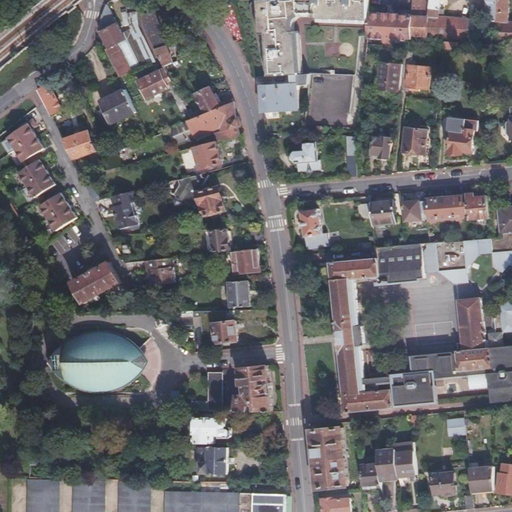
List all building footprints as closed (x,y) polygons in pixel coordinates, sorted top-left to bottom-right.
[(128,0),(132,22),(138,21),(135,0),(128,0)] [(270,77),(292,75),(300,75),(297,32),(292,32),(292,23),(295,19),(300,14),(305,13),(318,12),(318,18),(369,20),(369,14),(369,0),(258,0),(254,0),(251,4),(265,58),(270,77)] [(422,16),(412,16),(411,37),(427,37),(431,0),(423,0),(422,11),(422,16)] [(431,0),(427,37),(443,38),(473,39),(474,34),(474,28),(475,19),(444,17),(444,9),(440,9),(440,0),(431,0)] [(487,0),(484,32),(496,32),(498,0),(487,0)] [(498,0),(496,32),(495,41),(511,42),(511,22),(508,23),(509,0),(498,0)] [(99,27),(100,31),(111,55),(121,75),(129,73),(156,62),(140,28),(138,21),(129,26),(130,31),(120,35),(106,6),(101,15),(99,27)] [(155,11),(144,14),(145,23),(164,65),(173,61),(170,52),(173,51),(171,45),(168,46),(155,11)] [(369,14),(369,20),(369,38),(384,38),(384,41),(394,41),(394,39),(411,40),(411,37),(412,16),(369,14)] [(403,63),(402,77),(409,78),(408,87),(429,89),(431,68),(411,66),(413,50),(405,50),(403,63)] [(378,89),(400,92),(402,77),(403,63),(382,60),(378,89)] [(172,80),(166,68),(139,80),(147,98),(169,88),(167,82),(172,80)] [(269,126),(269,134),(281,134),(279,109),(301,108),(300,85),(311,85),(312,74),(300,75),(292,75),(293,85),(263,86),(264,111),(265,111),(265,118),(267,118),(267,126),(269,126)] [(167,82),(169,88),(171,89),(173,93),(177,91),(172,80),(167,82)] [(221,103),(212,86),(196,95),(205,112),(222,106),(221,103)] [(137,112),(127,89),(102,100),(105,109),(112,122),(112,123),(137,112)] [(182,112),(186,111),(182,102),(177,91),(173,93),(182,112)] [(53,94),(43,101),(44,103),(56,126),(59,124),(58,121),(61,120),(58,113),(62,111),(53,94)] [(235,100),(234,97),(221,103),(222,106),(232,102),(235,100)] [(205,112),(168,128),(175,142),(193,135),(194,137),(220,126),(221,131),(215,133),(216,142),(231,138),(239,136),(237,127),(238,126),(232,102),(222,106),(205,112)] [(112,122),(105,109),(98,112),(105,125),(112,122)] [(14,146),(16,150),(37,137),(32,128),(36,125),(32,119),(21,126),(7,135),(8,137),(7,138),(12,147),(14,146)] [(477,131),(478,121),(450,119),(449,133),(452,133),(450,154),(454,155),(455,158),(458,158),(459,156),(464,156),(465,152),(473,153),(476,131),(477,131)] [(425,155),(428,131),(406,129),(404,152),(425,155)] [(90,131),(63,140),(72,159),(80,156),(81,160),(84,159),(83,155),(96,151),(90,131)] [(385,134),(381,134),(375,133),(374,152),(380,153),(379,158),(382,158),(382,159),(386,160),(387,158),(389,159),(392,135),(385,134)] [(239,136),(231,138),(234,149),(245,146),(242,135),(239,136)] [(350,163),(349,178),(358,177),(359,137),(356,136),(354,162),(350,163)] [(37,137),(16,150),(23,161),(24,160),(27,166),(19,171),(20,174),(41,161),(40,159),(39,159),(36,153),(44,148),(37,137)] [(216,142),(195,147),(201,169),(222,164),(216,142)] [(319,143),(317,143),(310,144),(307,144),(307,150),(298,150),(295,153),(295,162),(298,163),(300,163),(301,173),(323,170),(323,160),(320,161),(319,143)] [(121,167),(117,154),(108,157),(111,169),(121,167)] [(41,161),(20,174),(28,186),(49,173),(41,161)] [(79,162),(75,164),(81,177),(86,176),(79,162)] [(49,173),(28,186),(34,197),(40,193),(55,184),(49,173)] [(98,199),(87,175),(86,176),(81,177),(93,201),(98,199)] [(195,199),(199,198),(203,215),(226,210),(220,187),(198,192),(198,193),(193,194),(195,199)] [(462,188),(446,189),(449,220),(459,219),(460,221),(464,221),(466,218),(469,218),(468,203),(466,203),(466,196),(462,196),(462,188)] [(430,206),(427,207),(428,212),(431,212),(432,222),(435,224),(438,223),(440,221),(449,220),(446,189),(431,190),(432,199),(430,199),(430,206)] [(133,191),(113,196),(116,206),(113,207),(118,229),(129,226),(132,228),(137,227),(138,224),(136,215),(134,215),(131,203),(136,201),(133,191)] [(48,203),(62,194),(60,192),(47,200),(48,203)] [(40,193),(34,197),(38,203),(44,199),(40,193)] [(49,220),(69,207),(62,194),(48,203),(47,200),(45,201),(39,205),(49,220)] [(468,203),(469,218),(470,218),(471,219),(490,217),(488,197),(476,198),(475,194),(467,194),(468,203)] [(406,222),(424,220),(422,202),(415,203),(415,201),(412,201),(412,200),(406,200),(406,202),(404,202),(406,222)] [(396,201),(373,203),(373,206),(374,219),(375,226),(398,223),(396,201)] [(374,219),(373,206),(361,207),(362,220),(374,219)] [(76,217),(69,207),(49,220),(55,230),(76,217)] [(366,391),(365,380),(362,352),(362,345),(366,344),(365,326),(360,327),(359,320),(355,280),(383,277),(384,286),(422,281),(421,278),(426,278),(426,273),(441,271),(456,283),(469,281),(468,268),(484,249),(494,249),(495,265),(503,272),(510,264),(511,263),(511,207),(499,209),(501,237),(495,238),(441,243),(431,244),(407,246),(401,247),(378,249),(379,254),(379,259),(333,264),(340,335),(340,343),(346,412),(394,407),(392,388),(366,391)] [(324,234),(320,210),(303,213),(309,250),(331,247),(329,234),(324,234)] [(228,237),(227,229),(212,231),(214,251),(231,249),(230,237),(228,237)] [(264,236),(263,231),(247,233),(248,245),(265,243),(265,239),(261,239),(261,236),(264,236)] [(259,264),(257,248),(231,251),(234,273),(245,272),(245,269),(258,267),(259,264)] [(154,277),(155,285),(176,283),(175,268),(171,268),(170,258),(149,261),(150,270),(153,270),(154,277)] [(108,261),(72,282),(84,303),(92,299),(91,296),(110,285),(111,287),(121,282),(108,261)] [(271,286),(270,273),(256,275),(258,288),(271,286)] [(249,280),(229,281),(230,307),(250,306),(249,280)] [(511,301),(510,304),(504,304),(492,314),(483,314),(481,297),(458,301),(463,350),(460,350),(460,352),(461,370),(494,367),(495,371),(497,393),(511,391),(511,345),(505,347),(487,348),(486,333),(504,332),(505,340),(511,339),(511,337),(511,301)] [(215,332),(216,338),(216,343),(239,340),(237,321),(229,322),(228,310),(193,311),(193,317),(201,316),(203,333),(215,332)] [(193,311),(177,312),(177,325),(194,325),(193,317),(193,311)] [(362,345),(362,352),(370,351),(368,319),(359,320),(360,327),(365,326),(366,344),(362,345)] [(505,347),(505,340),(504,332),(486,333),(487,348),(505,347)] [(56,351),(53,356),(52,364),(55,371),(61,379),(74,387),(89,393),(102,391),(116,390),(129,385),(143,373),(151,363),(147,358),(139,349),(125,340),(111,334),(95,333),(77,337),(63,344),(56,351)] [(394,407),(440,402),(438,383),(433,383),(432,377),(462,374),(461,370),(460,352),(457,353),(457,351),(413,355),(415,374),(365,380),(366,391),(392,388),(394,407)] [(269,364),(241,367),(243,382),(240,383),(241,386),(244,386),(245,395),(237,395),(237,410),(246,410),(246,405),(252,406),(252,410),(269,410),(273,410),(269,364)] [(208,402),(208,410),(221,410),(221,373),(208,373),(208,402)] [(180,391),(170,391),(170,410),(180,410),(180,391)] [(281,410),(273,410),(269,410),(270,423),(282,423),(281,410)] [(194,431),(194,442),(197,442),(214,442),(214,435),(220,435),(220,436),(230,436),(231,435),(231,427),(230,426),(228,426),(228,417),(194,417),(194,419),(189,419),(185,421),(183,424),(183,428),(186,430),(189,432),(194,431)] [(465,418),(465,417),(447,419),(449,435),(467,434),(465,424),(465,418)] [(347,453),(343,424),(313,427),(321,488),(351,484),(347,456),(340,457),(340,454),(347,453)] [(228,447),(209,447),(209,461),(200,461),(200,473),(228,473),(228,447)] [(379,451),(381,462),(383,479),(401,476),(398,453),(398,449),(379,451)] [(398,453),(401,476),(418,474),(416,451),(398,453)] [(362,465),(365,488),(365,491),(384,489),(383,479),(381,462),(362,465)] [(495,490),(494,466),(483,466),(483,465),(479,464),(479,466),(473,466),(474,490),(495,490)] [(508,494),(511,494),(511,473),(500,473),(498,490),(507,491),(508,494)] [(458,493),(455,474),(434,475),(436,494),(444,493),(445,495),(447,494),(447,496),(457,495),(456,493),(458,493)] [(104,511),(105,479),(74,478),(73,511),(104,511)] [(28,479),(28,511),(58,511),(59,479),(28,479)] [(150,511),(151,480),(120,479),(119,511),(150,511)] [(286,511),(286,493),(166,490),(165,511),(286,511)] [(475,509),(474,495),(465,496),(467,510),(475,509)] [(353,511),(352,497),(335,499),(334,496),(323,497),(324,511),(353,511)]
